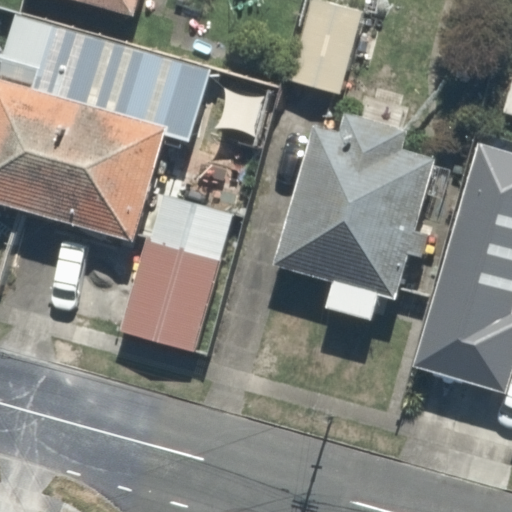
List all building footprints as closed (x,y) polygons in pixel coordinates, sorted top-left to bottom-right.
[(365,0),(302,0),(287,73),(347,86),(365,0)] [(0,63),(0,192),(138,230),(171,111),(0,63)] [(311,114),(275,256),(330,270),(324,295),(380,309),(386,284),(402,288),(437,150),(416,145),(420,126),(328,103),(324,118),(311,114)] [(511,226),(511,131),(490,125),(434,328),(480,341),(511,226)] [(154,216),(121,325),(191,347),(225,238),(154,216)]
